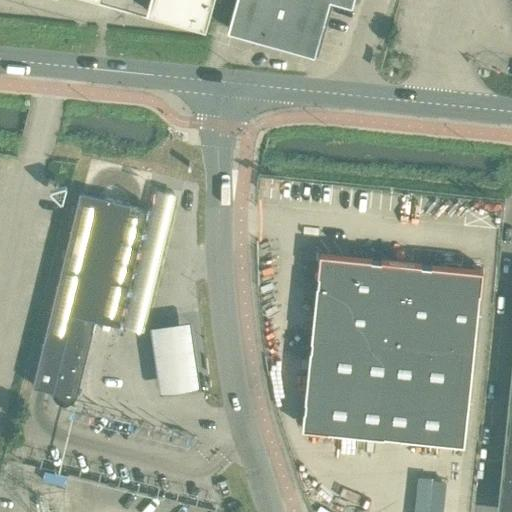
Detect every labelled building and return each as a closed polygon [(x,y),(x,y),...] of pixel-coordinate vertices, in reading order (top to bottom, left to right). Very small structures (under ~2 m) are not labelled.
[(206,27),(213,0),(149,0),(147,10),(206,27)] [(235,0),(228,26),(314,51),(327,0),(346,0),(351,1),(351,0),(235,0)] [(119,323),(123,303),(148,205),(80,189),(32,383),(52,389),(52,394),(56,399),(61,402),(67,402),(73,399),(75,394),(76,394),(95,317),(119,323)] [(320,251),(303,424),(464,440),(481,268),(410,260),(410,264),(391,263),(392,258),(320,251)] [(190,320),(153,326),(164,391),(201,385),(190,320)] [(511,511),(511,398),(501,503),(501,506),(502,509),(503,511),(511,511)]
